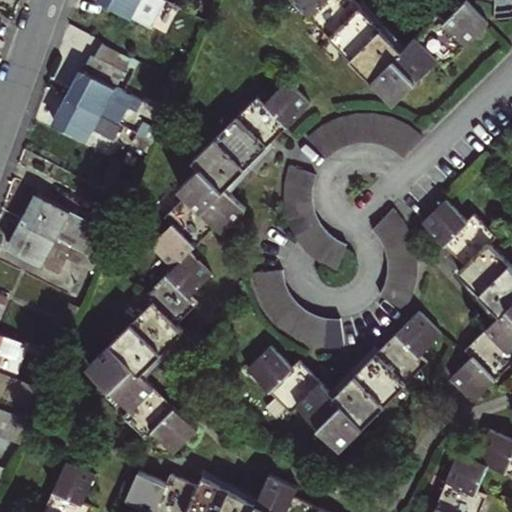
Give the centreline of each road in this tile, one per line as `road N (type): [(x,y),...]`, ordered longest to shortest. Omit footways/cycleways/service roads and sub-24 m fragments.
road 1 (residential): [(355,227),(374,264),(361,295),(323,297),(297,270)]
road 2 (residential): [(409,178),(379,156),(345,161),(330,196),(355,227)]
road 3 (residential): [(511,82),(409,178)]
road 4 (residential): [(47,0),(0,129)]
